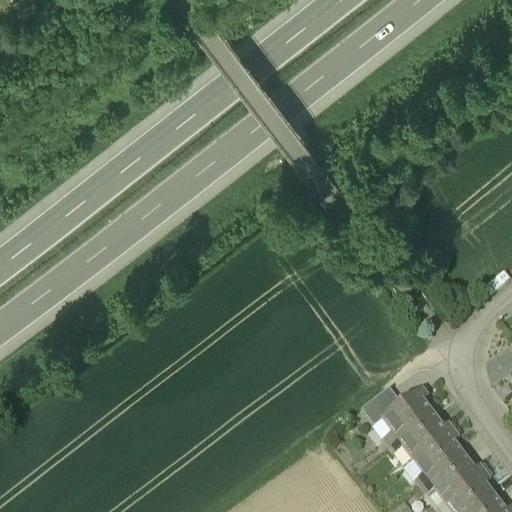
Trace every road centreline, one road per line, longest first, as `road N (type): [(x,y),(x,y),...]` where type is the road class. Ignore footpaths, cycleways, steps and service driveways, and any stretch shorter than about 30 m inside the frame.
road 1 (motorway): [(0,331),(423,0)]
road 2 (motorway): [(341,0),(0,266)]
road 3 (residential): [(511,280),(450,350),(466,391),(511,447)]
